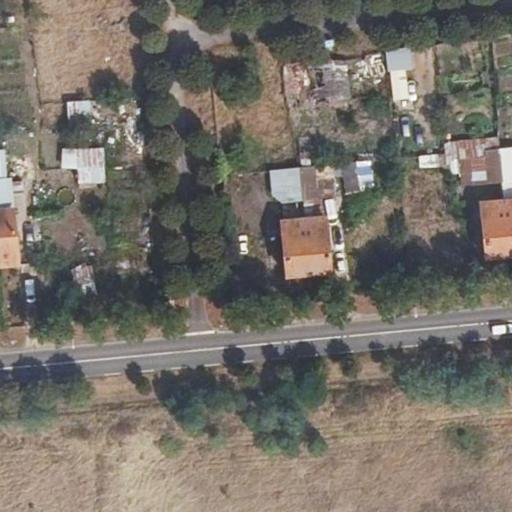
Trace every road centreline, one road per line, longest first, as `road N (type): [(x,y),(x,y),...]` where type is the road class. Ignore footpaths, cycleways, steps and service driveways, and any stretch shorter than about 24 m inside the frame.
road 1 (unclassified): [(511,9),(189,42),(174,59),(200,351)]
road 2 (unclassified): [(200,351),(511,320)]
road 3 (unclassified): [(0,369),(200,351)]
